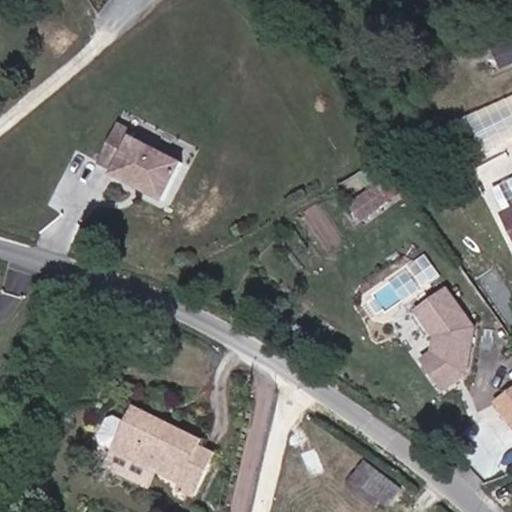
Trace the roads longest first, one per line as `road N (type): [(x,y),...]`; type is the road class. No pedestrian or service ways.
road 1 (unclassified): [(0,249),(225,333),(331,395),(446,476),(481,511)]
road 2 (unknown): [(237,511),(260,408),(260,353)]
